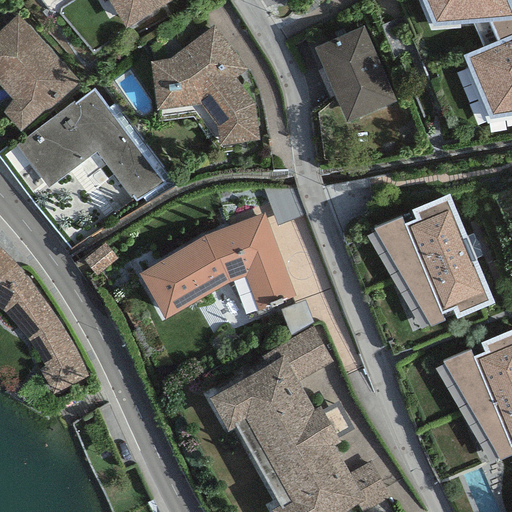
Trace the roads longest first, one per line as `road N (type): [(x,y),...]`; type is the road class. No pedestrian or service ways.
road 1 (residential): [(440,511),(309,190),(279,65),(237,0)]
road 2 (tertiary): [(182,511),(50,271),(0,205)]
road 3 (unknown): [(309,190),(376,193),(437,178),(456,183),(482,213),(511,274)]
